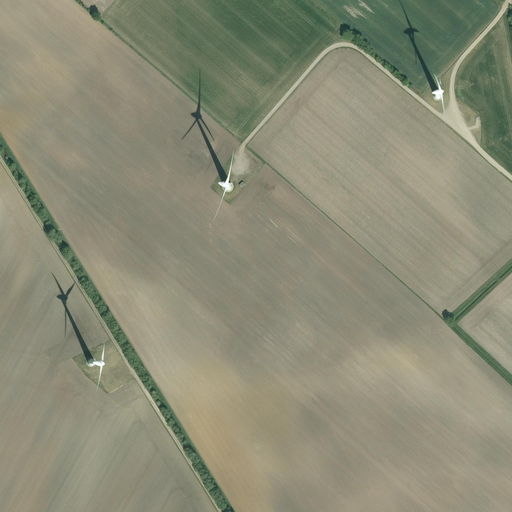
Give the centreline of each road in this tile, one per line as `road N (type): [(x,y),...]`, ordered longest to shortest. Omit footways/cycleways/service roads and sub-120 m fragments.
road 1 (track): [(0,156),(221,511)]
road 2 (track): [(479,150),(343,44),(324,54),(242,148)]
road 3 (track): [(511,178),(479,150),(453,90),(459,62),(509,0)]
